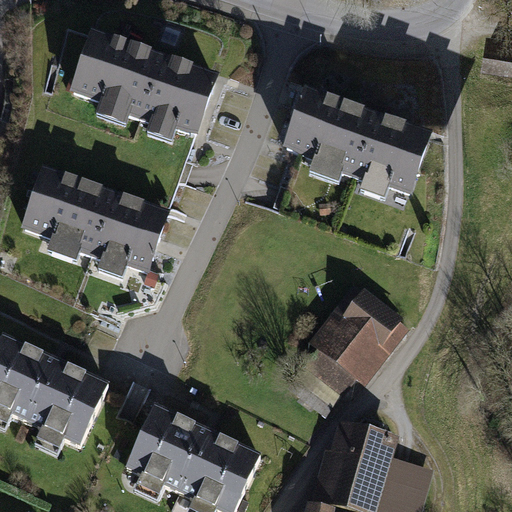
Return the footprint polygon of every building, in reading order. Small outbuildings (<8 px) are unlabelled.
[(511,36),(486,33),(480,69),(511,73),(511,36)] [(214,81),(91,36),(70,94),(99,104),(94,117),(123,128),(128,113),(151,122),(146,136),(168,143),(172,130),(194,138),(214,81)] [(429,137),(305,93),(285,150),(313,160),(307,176),(334,185),(340,169),(365,178),(359,194),(382,202),(387,188),(408,195),(429,137)] [(170,216),(40,171),(19,232),(50,242),(45,256),(75,266),(79,255),(99,262),(95,274),(120,283),(124,270),(148,279),(170,216)] [(355,287),(310,346),(318,353),(357,382),(368,390),(412,333),(402,325),(405,322),(366,292),(364,294),(355,287)] [(112,387),(5,337),(0,346),(0,423),(9,428),(13,419),(42,432),(37,442),(61,453),(65,443),(82,451),(112,387)] [(357,382),(318,353),(288,390),(326,421),(357,382)] [(135,422),(149,392),(136,385),(121,415),(135,422)] [(238,511),(265,457),(157,407),(127,471),(143,478),(139,487),(161,498),(166,489),(194,502),(190,511),(238,511)] [(312,502),(348,511),(380,511),(395,461),(401,441),(341,424),(333,452),(327,451),(312,502)] [(423,511),(435,472),(395,461),(380,511),(423,511)]
